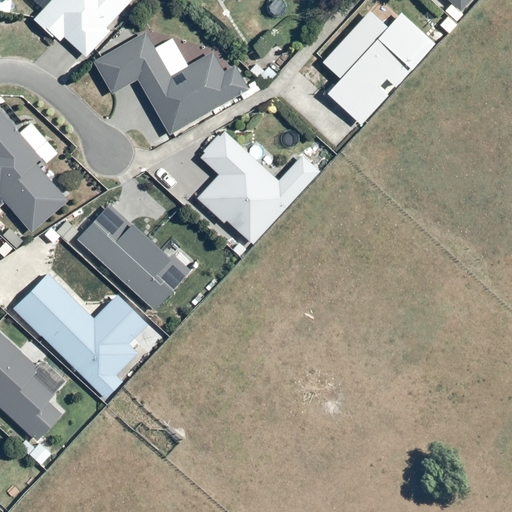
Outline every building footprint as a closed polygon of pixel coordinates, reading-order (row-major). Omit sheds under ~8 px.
[(129,0),(50,0),(35,17),(59,39),(64,35),(86,55),(110,29),(107,26),(129,0)] [(469,0),(450,0),(461,10),(469,0)] [(387,26),(369,9),(322,59),(342,78),(328,92),(361,122),(436,43),(402,11),(387,26)] [(153,46),(144,29),(92,59),(111,93),(138,78),(169,133),(247,89),(235,66),(227,71),(215,49),(188,65),(171,36),(153,46)] [(20,130),(0,105),(0,195),(30,231),(67,200),(39,167),(57,151),(31,121),(20,130)] [(275,178),(223,129),(199,154),(219,173),(197,197),(222,221),(225,218),(252,243),(320,170),(301,151),(275,178)] [(132,220),(109,198),(74,237),(154,308),(189,270),(132,220)] [(94,315),(49,271),(13,307),(106,397),(123,380),(116,374),(137,352),(128,343),(147,323),(116,293),(94,315)] [(15,347),(0,331),(0,409),(34,443),(62,414),(48,400),(66,381),(23,338),(15,347)]
